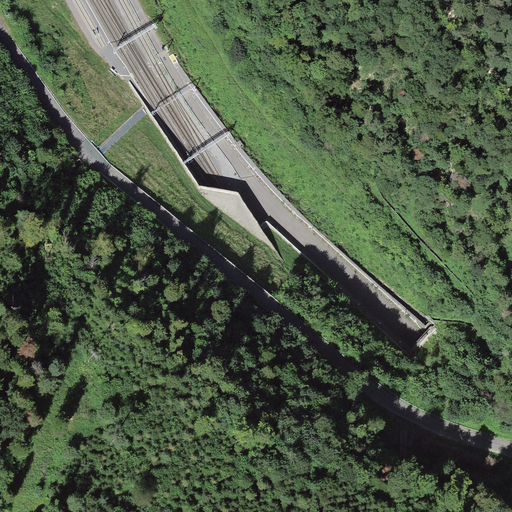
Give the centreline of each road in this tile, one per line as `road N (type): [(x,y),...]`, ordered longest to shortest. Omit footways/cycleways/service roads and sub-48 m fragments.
road 1 (unclassified): [(0,32),(88,157),(396,407),(511,453)]
road 2 (track): [(190,0),(236,83),(459,315)]
